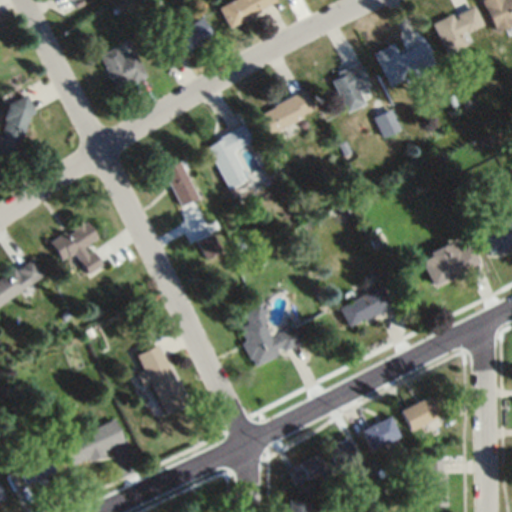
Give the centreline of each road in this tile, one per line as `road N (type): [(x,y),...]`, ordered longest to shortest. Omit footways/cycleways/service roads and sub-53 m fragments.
road 1 (residential): [(20,0),(245,441),(246,511)]
road 2 (tertiary): [(511,304),(92,511)]
road 3 (residential): [(385,0),(192,100),(0,221)]
road 4 (residential): [(481,320),(484,511)]
